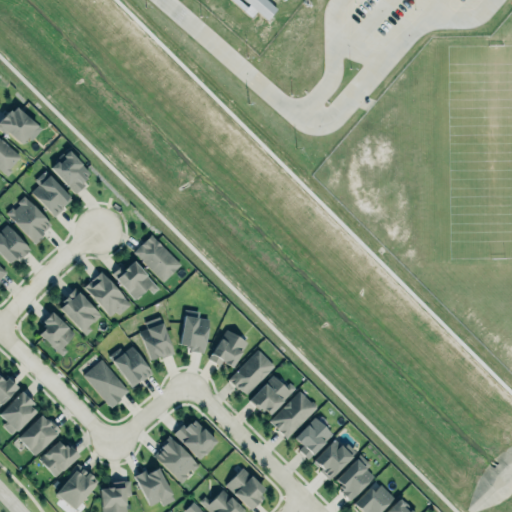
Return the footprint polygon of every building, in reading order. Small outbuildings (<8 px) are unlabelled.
[(282,0),(282,1),(280,0),(268,0),(276,7),(266,19),(254,8),(248,15),(231,0),(282,0)] [(37,125),(15,106),(11,111),(8,108),(0,118),(0,129),(5,134),(6,132),(21,145),(37,125)] [(0,170),(0,138),(20,155),(8,168),(11,171),(7,176),(0,170)] [(50,168),(68,151),(88,172),(83,177),(85,179),(82,182),(84,184),(74,194),(50,168)] [(30,192),(48,175),(70,199),(61,206),(63,208),(53,217),(30,192)] [(23,195),(50,224),(41,232),(43,233),(40,236),(41,237),(34,244),(5,213),(11,207),(13,209),(18,204),(16,201),(23,195)] [(0,255),(7,264),(13,259),(14,260),(18,256),(19,259),(29,249),(7,225),(0,231),(0,255)] [(133,251),(150,234),(180,264),(163,281),(133,251)] [(146,288),(150,292),(156,286),(132,260),(122,269),(119,265),(110,274),(134,299),(146,288)] [(100,271),(94,277),(97,281),(93,285),(89,281),(83,287),(110,316),(115,311),(118,314),(129,304),(100,271)] [(58,307),(77,290),(99,315),(87,324),(91,328),(84,334),(58,307)] [(184,309),(198,311),(197,317),(207,319),(202,353),(188,351),(189,349),(187,349),(187,347),(177,345),(182,315),(183,315),(184,309)] [(40,322),(44,326),(37,334),(57,353),(75,334),(50,311),(40,322)] [(148,359),(137,330),(160,321),(172,353),(161,357),(160,354),(148,359)] [(246,342),(225,328),(205,358),(217,366),(220,361),(230,367),(246,342)] [(131,345),(151,373),(141,380),(140,379),(130,387),(107,355),(119,346),(122,351),(131,345)] [(256,349),(273,366),(260,380),(258,381),(244,395),(240,391),(226,379),(256,349)] [(100,358),(127,390),(119,397),(120,398),(110,407),(82,374),(100,358)] [(287,382),(283,386),(270,374),(248,399),(266,416),(293,387),(287,382)] [(0,378),(2,380),(6,376),(17,386),(0,403),(0,378)] [(0,411),(20,391),(33,404),(30,407),(35,412),(12,435),(2,425),(5,422),(0,416),(0,411)] [(268,421),(297,391),(308,402),(311,401),(315,405),(315,408),(286,438),(268,421)] [(14,437),(38,412),(49,424),(47,426),(54,433),(33,454),(14,437)] [(215,442),(191,417),(173,434),(197,459),(215,442)] [(332,434),(314,417),(293,438),(301,446),(298,449),(307,459),(332,434)] [(154,455),(162,448),(160,446),(166,441),(164,439),(169,434),(198,465),(193,470),(191,468),(186,473),(188,475),(180,482),(154,455)] [(354,451),(345,443),(341,446),(332,438),(310,462),(328,479),(354,451)] [(38,458),(45,467),(54,476),(78,456),(70,445),(68,448),(65,445),(63,447),(57,440),(38,458)] [(334,480),(356,458),(360,454),(369,465),(366,469),(373,476),(353,497),(345,490),(338,487),(334,480)] [(96,480),(76,464),(53,493),(73,510),(96,480)] [(134,474),(150,504),(159,499),(162,505),(173,499),(156,467),(146,472),(144,469),(134,474)] [(249,510),(233,494),(233,493),(225,484),(242,468),(263,489),(257,494),(261,498),(249,510)] [(98,488),(100,511),(125,511),(124,496),(129,495),(128,480),(109,482),(109,487),(98,488)] [(352,504),(375,480),(380,485),(390,494),(394,499),(379,511),(358,511),(357,511),(352,504)] [(208,511),(244,511),(219,486),(201,504),(208,511)] [(385,511),(399,499),(402,503),(404,501),(411,509),(410,510),(412,511),(385,511)] [(204,511),(193,501),(183,511),(184,511),(204,511)]
